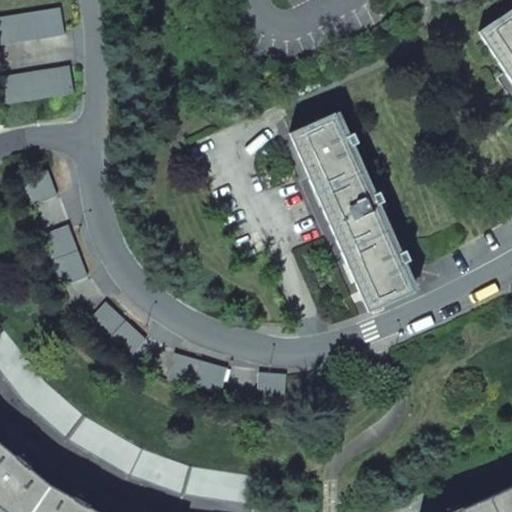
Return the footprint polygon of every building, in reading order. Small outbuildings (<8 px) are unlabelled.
[(0,44),(63,34),(59,8),(0,16),(0,44)] [(511,9),(479,33),(511,82),(511,9)] [(68,67),(2,77),(7,104),(73,93),(68,67)] [(345,128),(341,129),(334,114),(289,133),(367,311),(412,291),(406,275),(409,273),(397,245),(392,246),(379,217),(384,215),(371,186),(366,188),(354,158),(358,157),(345,128)] [(46,170),(21,179),(30,205),(56,195),(46,170)] [(68,226),(42,235),(60,286),(86,277),(68,226)] [(145,339),(105,303),(87,323),(127,359),(145,339)] [(0,373),(22,402),(23,402),(66,439),(128,476),(182,495),(254,506),(255,476),(190,466),(141,449),(84,416),(44,381),(3,330),(0,331),(0,373)] [(226,368),(174,353),(167,380),(218,394),(226,368)] [(258,372),(255,399),(282,402),(285,375),(258,372)] [(0,504),(9,511),(99,511),(87,505),(89,502),(79,493),(74,498),(50,484),(28,466),(30,464),(22,453),(16,456),(0,442),(0,504)] [(445,508),(445,511),(511,511),(511,485),(489,496),(459,509),(458,506),(445,508)]
